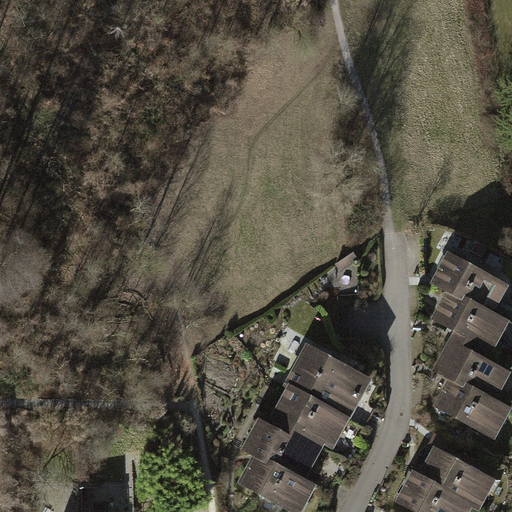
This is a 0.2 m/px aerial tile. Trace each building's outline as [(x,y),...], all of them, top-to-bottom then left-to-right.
[(439,292),(486,317),(502,288),(441,256),(425,285),(439,292)] [(442,341),(481,362),(501,326),(486,317),(439,292),(419,329),(442,341)] [(439,379),(487,405),(504,374),(481,362),(442,341),(425,372),(439,379)] [(304,348),(284,387),(348,421),(368,382),(304,348)] [(423,409),(485,443),(501,413),(487,405),(439,379),(423,409)] [(284,387),(263,426),(318,455),(328,459),(348,421),(284,387)] [(235,449),(250,457),(303,484),(318,455),(263,426),(251,420),(235,449)] [(428,448),(414,473),(470,503),(475,506),(489,481),(428,448)] [(278,511),(299,511),(312,489),(303,484),(250,457),(234,489),(278,511)] [(414,473),(410,471),(393,502),(411,511),(465,511),(470,503),(414,473)]
